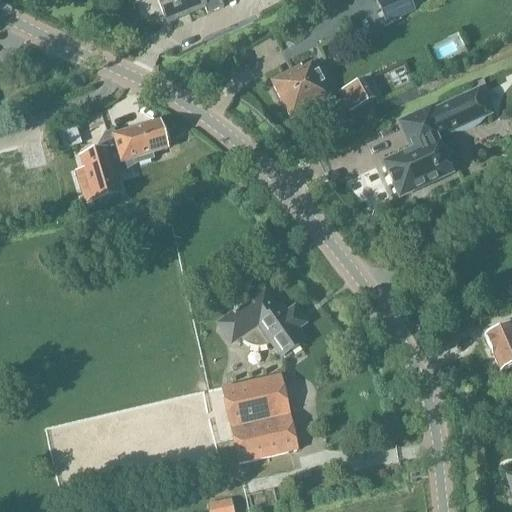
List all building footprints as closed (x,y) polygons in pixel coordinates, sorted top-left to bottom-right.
[(156,0),(166,24),(167,24),(166,22),(188,13),(189,15),(204,8),(207,15),(224,8),(220,0),(156,0)] [(376,0),(388,26),(417,13),(411,0),(376,0)] [(270,82),(291,124),(335,102),(315,63),(302,70),(300,67),(270,82)] [(338,94),(348,113),(374,99),(364,80),(338,94)] [(484,118),(490,115),(479,92),(432,113),(431,110),(400,124),(412,151),(383,164),(389,176),(387,177),(392,188),(394,187),(399,199),(452,175),(447,165),(451,162),(452,158),(451,154),(449,151),(445,149),(440,150),(436,140),(453,132),(462,132),(470,130),(478,125),(484,118)] [(80,159),(79,159),(92,203),(119,195),(114,178),(111,167),(133,160),(135,165),(152,160),(150,156),(159,153),(165,151),(161,139),(164,139),(161,128),(159,129),(158,125),(113,139),(112,135),(104,137),(98,148),(100,155),(93,158),(81,161),(80,159)] [(21,150),(0,154),(0,220),(52,208),(37,148),(21,152),(21,150)] [(223,321),(237,340),(239,338),(240,340),(243,342),(246,345),(248,346),(252,347),(253,347),(255,348),(257,348),(259,348),(263,347),(265,346),(267,346),(270,344),(281,359),(304,342),(295,331),(299,328),(293,319),(297,316),(293,309),(284,315),(279,308),(276,311),(263,293),(223,321)] [(511,324),(484,337),(500,372),(511,366),(511,324)] [(295,450),(279,378),(222,390),(238,463),(295,450)] [(394,459),(410,459),(409,446),(393,446),(394,459)]
